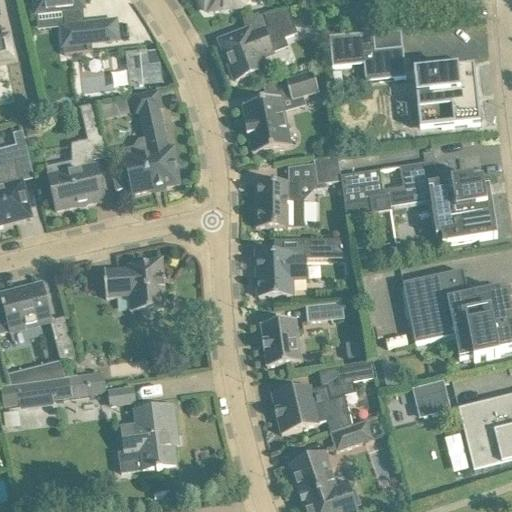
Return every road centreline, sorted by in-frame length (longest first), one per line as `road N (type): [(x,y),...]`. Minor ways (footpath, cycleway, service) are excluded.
road 1 (residential): [(268,511),(231,381),(218,301),(217,217)]
road 2 (residential): [(217,217),(214,149),(192,67),(153,0)]
road 3 (residential): [(0,265),(217,217)]
